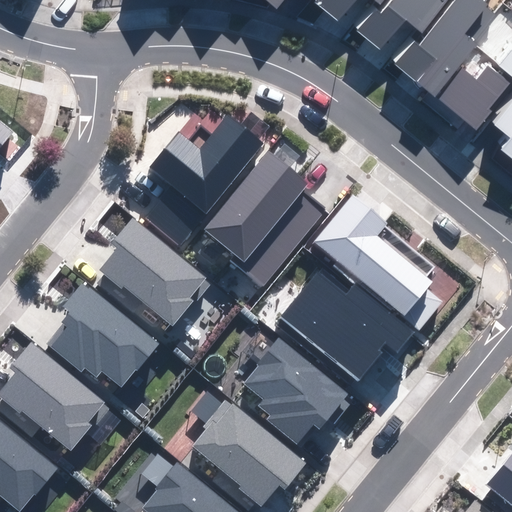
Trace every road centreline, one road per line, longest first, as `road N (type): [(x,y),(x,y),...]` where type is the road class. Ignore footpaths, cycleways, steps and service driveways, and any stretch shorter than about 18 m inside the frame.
road 1 (residential): [(511,237),(334,93),(281,62),(226,45),(99,45)]
road 2 (residential): [(0,266),(90,148),(99,45)]
road 3 (residential): [(358,511),(511,325)]
